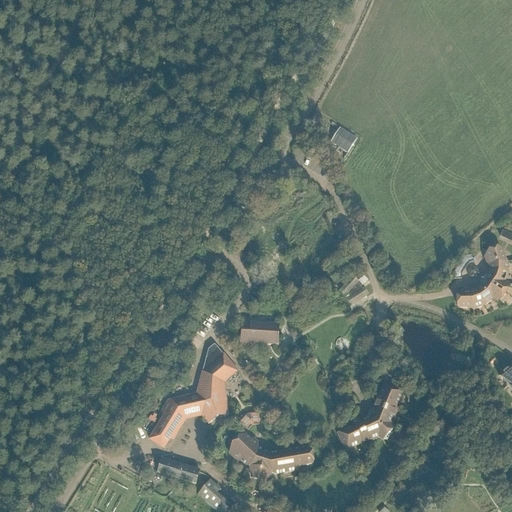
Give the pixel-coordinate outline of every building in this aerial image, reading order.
[(339,130),(331,143),(348,154),(356,140),(339,130)] [(284,254),(287,254),(287,267),(286,267),(287,271),(298,271),(298,274),(320,276),(321,264),(323,264),(323,263),(321,263),(322,250),(325,251),(325,250),(322,250),(324,237),(326,238),(326,237),(325,228),(323,214),(287,214),(284,228),(287,228),(287,240),(284,240),(284,241),(287,241),(287,254),(284,254)] [(502,232),(499,238),(505,240),(508,234),(502,232)] [(461,292),(456,298),(457,306),(460,309),(471,309),(472,310),(478,309),(489,303),(492,300),(496,302),(504,296),(507,286),(503,284),(506,279),(507,269),(506,263),(504,263),(500,251),(496,249),(489,252),(484,258),(487,264),(489,267),(489,272),(488,276),(488,278),(486,283),(482,287),(480,287),(475,291),(469,293),(466,292),(461,292)] [(464,258),(454,274),(454,280),(461,280),(461,276),(469,264),(473,263),(471,256),(464,258)] [(225,271),(221,276),(225,281),(230,278),(230,273),(225,271)] [(352,278),(339,292),(345,298),(347,295),(350,298),(347,300),(351,307),(367,297),(363,290),(361,291),(356,285),(358,284),(352,278)] [(241,334),(240,345),(249,346),(251,344),(264,344),(267,346),(278,346),(278,336),(279,326),(273,326),(273,328),(268,327),(267,328),(263,327),(263,326),(257,325),(257,326),(252,325),(250,323),(241,323),(241,334)] [(166,415),(149,440),(162,448),(179,420),(200,415),(208,425),(216,419),(218,418),(228,417),(224,384),(237,372),(223,355),(202,372),(196,395),(168,402),(161,412),(166,415)] [(385,360),(379,358),(376,365),(383,367),(385,360)] [(511,366),(499,377),(511,392),(511,366)] [(397,373),(385,369),(369,375),(372,381),(386,376),(395,379),(397,373)] [(362,423),(338,435),(345,451),(371,441),(373,441),(379,439),(382,442),(384,440),(386,440),(393,433),(393,431),(394,429),(391,426),(396,411),(395,409),(401,392),(385,386),(381,396),(378,396),(368,420),(362,423)] [(247,415),(240,423),(247,431),(252,425),(259,425),(259,414),(247,415)] [(233,445),(230,455),(237,462),(241,462),(245,466),(250,468),(252,479),(264,482),(271,474),(276,475),(297,472),(299,468),(311,466),(312,462),(311,455),(305,447),(299,448),(299,451),(268,456),(268,457),(262,456),(263,454),(245,438),(238,440),(233,445)] [(158,473),(195,485),(199,472),(176,465),(165,461),(162,467),(158,473)] [(210,481),(197,496),(215,511),(235,511),(212,491),(216,486),(210,481)]
